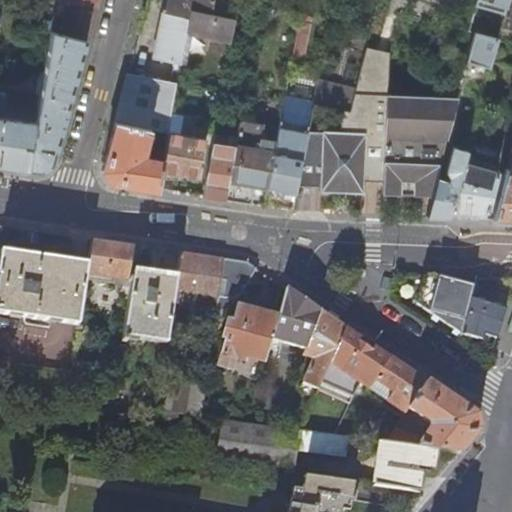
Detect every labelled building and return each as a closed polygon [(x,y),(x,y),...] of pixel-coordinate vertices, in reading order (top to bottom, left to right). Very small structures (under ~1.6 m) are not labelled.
[(60,33),(65,1),(62,0),(55,0),(51,31),(60,33)] [(175,0),(166,0),(163,12),(188,18),(190,8),(210,12),(212,0),(190,0),(190,3),(175,0)] [(223,0),(212,0),(210,12),(221,14),(223,0)] [(487,0),(478,33),(497,38),(499,30),(500,27),(507,0),(487,0)] [(511,30),(511,0),(507,0),(500,27),(511,30)] [(65,1),(60,33),(85,40),(90,22),(93,8),(65,1)] [(186,30),(231,39),(235,17),(221,14),(210,12),(190,8),(188,18),(186,30)] [(154,58),(180,63),(186,30),(188,18),(163,12),(154,58)] [(309,24),(298,21),(286,82),(297,84),(309,24)] [(51,31),(40,95),(38,110),(36,122),(28,170),(38,171),(51,163),(66,108),(85,40),(60,33),(51,31)] [(478,65),(466,62),(462,78),(478,81),(483,65),(490,67),(491,61),(497,38),(478,33),(474,32),(473,36),(470,49),(482,52),(478,65)] [(391,51),(366,44),(364,51),(379,54),(379,77),(374,77),(374,92),(376,92),(389,93),(391,51)] [(482,52),(470,49),(466,62),(478,65),(482,52)] [(379,54),(364,51),(355,87),(374,92),(374,77),(379,77),(379,54)] [(176,81),(128,72),(115,121),(150,128),(167,131),(171,110),(176,81)] [(337,82),(331,106),(342,109),(349,111),(355,87),(337,82)] [(366,178),(369,178),(391,96),(376,92),(374,92),(355,87),(349,111),(342,109),(340,129),(323,129),(323,130),(308,130),(302,156),(297,184),(321,185),(321,190),(365,192),(366,178)] [(5,106),(38,110),(40,95),(7,90),(6,97),(0,96),(0,165),(28,170),(36,122),(4,117),(5,106)] [(392,93),(391,96),(369,178),(382,179),(383,192),(432,195),(436,176),(457,96),(392,93)] [(299,132),(305,102),(279,97),(273,127),(299,132)] [(4,117),(36,122),(38,110),(5,106),(4,117)] [(181,112),(171,110),(167,131),(162,158),(161,169),(199,176),(206,138),(177,133),(181,112)] [(227,144),(212,141),(202,196),(212,197),(224,199),(239,119),(239,115),(232,113),(228,133),(227,135),(228,135),(227,144)] [(263,123),(239,119),(224,199),(245,202),(251,203),(254,186),(266,188),(273,151),(275,140),(260,137),(263,123)] [(142,154),(150,128),(115,121),(101,170),(110,182),(144,187),(157,189),(161,169),(162,158),(142,154)] [(142,154),(162,158),(167,131),(150,128),(142,154)] [(227,135),(228,133),(214,131),(212,141),(227,144),(228,135),(227,135)] [(447,180),(436,176),(432,195),(426,215),(439,216),(448,216),(464,162),(465,156),(467,150),(452,146),(445,170),(447,174),(448,175),(447,180)] [(302,156),(273,151),(266,188),(295,194),(295,191),(297,184),(302,156)] [(494,165),(465,156),(464,162),(492,170),(494,165)] [(492,170),(464,162),(448,216),(470,217),(484,218),(497,172),(492,170)] [(511,168),(504,168),(491,218),(511,218),(511,168)] [(295,194),(292,209),(297,209),(300,192),(295,191),(295,194)] [(111,242),(90,239),(86,264),(84,278),(109,282),(110,276),(128,279),(129,270),(133,246),(111,242)] [(0,251),(0,313),(77,325),(84,278),(86,264),(0,251)] [(201,256),(177,252),(174,276),(171,296),(177,297),(178,290),(208,294),(207,304),(205,304),(204,314),(213,316),(216,296),(222,259),(201,256)] [(246,262),(222,259),(216,296),(228,297),(238,294),(253,267),(246,262)] [(161,275),(129,270),(128,279),(127,284),(119,337),(164,343),(171,296),(174,276),(161,275)] [(451,276),(437,330),(458,344),(460,334),(469,297),(474,277),(451,276)] [(305,346),(318,310),(304,301),(283,287),(275,316),(269,337),(305,346)] [(504,308),(469,297),(460,334),(481,340),(483,334),(495,338),(504,308)] [(262,361),(269,337),(275,316),(235,305),(231,322),(225,320),(221,338),(223,338),(217,366),(228,368),(232,357),(241,359),(242,356),(262,361)] [(319,381),(343,326),(329,317),(318,310),(305,346),(303,353),(311,357),(299,391),(312,398),(319,381)] [(381,352),(376,349),(343,326),(319,381),(351,396),(358,381),(367,387),(374,374),(387,356),(381,352)] [(406,407),(424,381),(387,356),(374,374),(367,387),(385,400),(382,405),(400,417),(406,407)] [(0,360),(0,389),(66,398),(70,372),(0,360)] [(70,372),(66,398),(83,400),(88,363),(72,361),(70,372)] [(157,396),(154,410),(200,415),(204,388),(159,380),(157,396)] [(436,448),(457,452),(469,438),(476,429),(474,414),(424,381),(406,407),(428,421),(429,426),(420,438),(394,427),(385,441),(436,448)] [(157,396),(147,394),(145,408),(154,410),(157,396)] [(294,465),(295,452),(298,429),(276,426),(246,422),(221,419),(216,454),(294,465)] [(298,429),(295,452),(328,457),(329,451),(346,454),(349,436),(334,434),(298,429)] [(378,440),(372,484),(418,491),(421,472),(432,473),(436,448),(385,441),(378,440)] [(347,511),(350,497),(351,492),(353,483),(305,475),(303,485),(302,489),(293,487),(287,511),(347,511)]
